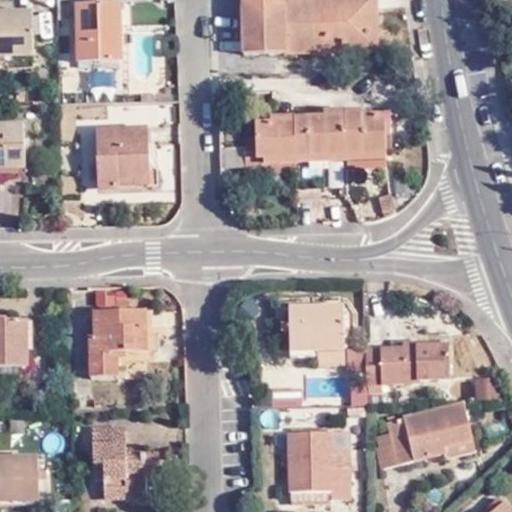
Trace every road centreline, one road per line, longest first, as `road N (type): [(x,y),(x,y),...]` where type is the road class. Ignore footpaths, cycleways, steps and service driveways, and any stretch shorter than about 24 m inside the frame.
road 1 (residential): [(207,511),(201,255)]
road 2 (residential): [(201,255),(199,0)]
road 3 (unclassified): [(0,262),(201,255)]
road 4 (tertiary): [(443,0),(478,183)]
road 5 (unclassified): [(201,255),(357,258)]
road 6 (unclassified): [(357,258),(475,277),(506,271)]
road 7 (unclassified): [(478,183),(394,245),(357,258)]
